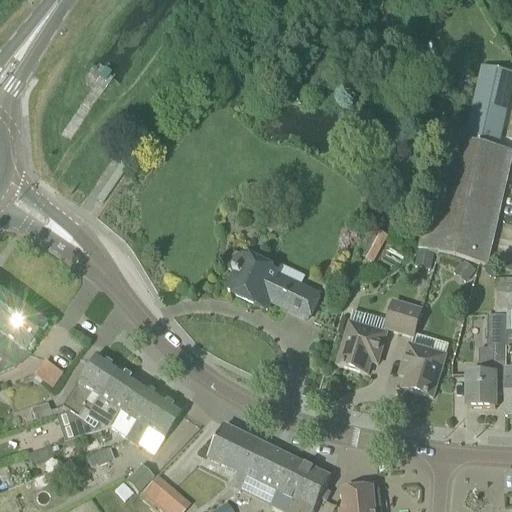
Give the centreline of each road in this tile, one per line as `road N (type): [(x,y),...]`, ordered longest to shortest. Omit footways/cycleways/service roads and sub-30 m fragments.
road 1 (secondary): [(442,454),(338,436),(232,397),(153,338),(77,249)]
road 2 (primary): [(0,110),(61,0)]
